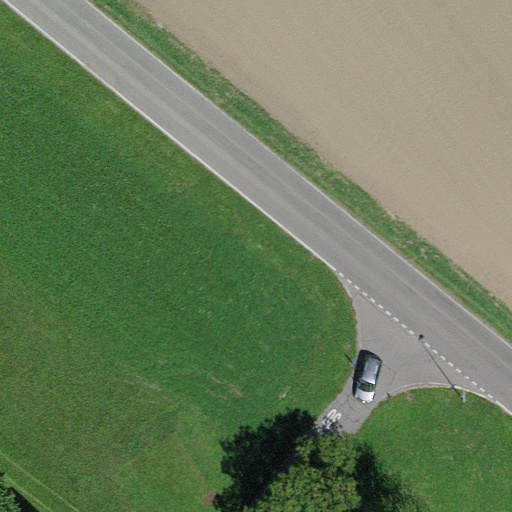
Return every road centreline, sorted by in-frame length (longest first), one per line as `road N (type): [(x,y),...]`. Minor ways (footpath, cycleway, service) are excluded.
road 1 (tertiary): [(44,0),(430,313)]
road 2 (residential): [(266,511),(430,313)]
